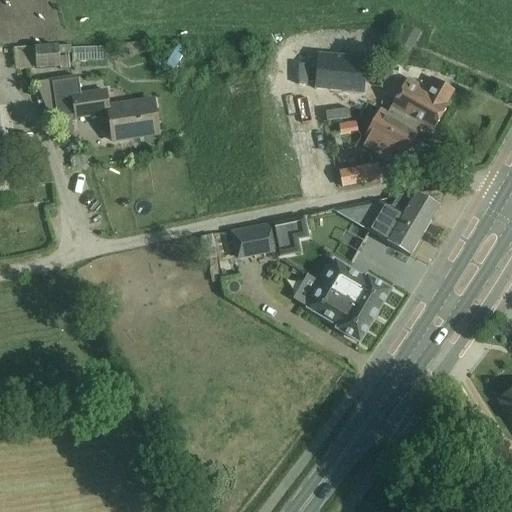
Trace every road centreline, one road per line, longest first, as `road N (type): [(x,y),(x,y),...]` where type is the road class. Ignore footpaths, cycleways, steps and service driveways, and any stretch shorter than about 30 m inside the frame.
road 1 (primary): [(383,398),(511,203)]
road 2 (primary): [(299,511),(383,398)]
road 3 (unclassified): [(456,511),(383,398)]
